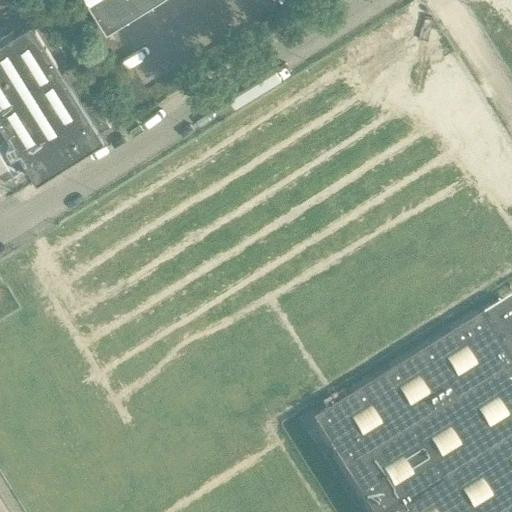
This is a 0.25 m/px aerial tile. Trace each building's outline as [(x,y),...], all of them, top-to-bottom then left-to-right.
[(90,0),(107,26),(148,0),(90,0)] [(310,8),(305,0),(287,0),(297,16),(310,8)] [(31,19),(0,38),(0,120),(36,179),(57,166),(66,160),(105,136),(101,130),(111,123),(45,19),(35,25),(31,19)] [(350,70),(88,234),(110,270),(372,105),(350,70)] [(441,229),(237,357),(259,393),(463,265),(441,229)] [(33,270),(12,283),(32,315),(53,302),(33,270)] [(511,511),(511,306),(315,429),(366,511),(511,511)] [(5,369),(0,372),(0,438),(46,511),(68,511),(87,500),(5,369)]
